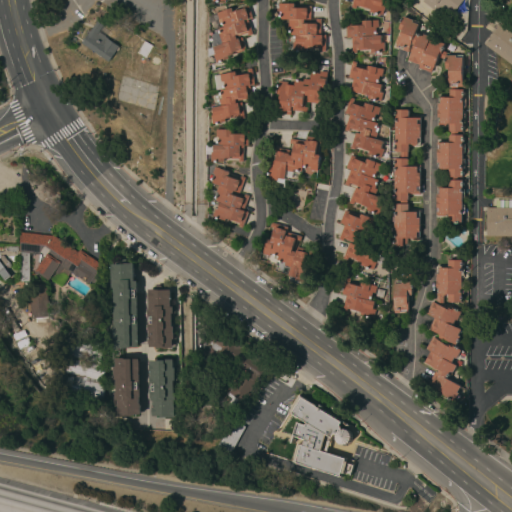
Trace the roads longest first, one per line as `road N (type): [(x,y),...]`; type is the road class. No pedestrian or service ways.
road 1 (primary): [(129,208),(389,407)]
road 2 (motorway): [(286,511),(0,458)]
road 3 (primary): [(45,108),(129,208)]
